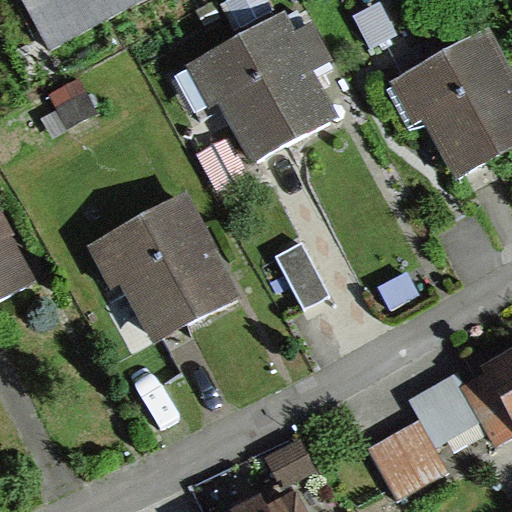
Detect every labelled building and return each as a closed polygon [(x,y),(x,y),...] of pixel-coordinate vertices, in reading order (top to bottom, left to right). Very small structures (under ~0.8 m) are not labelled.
[(144,0),(23,0),(52,51),(144,0)] [(388,0),(353,19),(372,54),(399,40),(393,29),(406,22),(393,0),(388,0)] [(220,114),(248,166),(334,120),(309,74),(332,62),(312,27),(294,36),(285,19),(186,73),(211,119),(220,114)] [(511,69),(491,32),(393,86),(415,125),(424,119),(459,182),(511,152),(511,69)] [(0,58),(0,82),(9,78),(0,58)] [(83,83),(51,97),(67,132),(99,118),(83,83)] [(318,181),(290,192),(339,308),(366,296),(318,181)] [(191,200),(89,253),(110,291),(120,286),(153,348),(243,301),(191,200)] [(0,307),(35,289),(13,249),(18,246),(0,211),(0,307)] [(330,298),(299,246),(273,261),(304,314),(330,298)] [(511,352),(479,372),(482,378),(466,388),(461,391),(482,427),(495,450),(511,440),(511,352)] [(400,503),(449,476),(436,453),(482,427),(461,391),(466,388),(459,375),(409,403),(420,423),(370,451),(400,503)] [(299,444),(264,462),(281,494),(316,476),(299,444)] [(302,511),(297,501),(275,511),(264,511),(261,504),(244,511),(302,511)]
